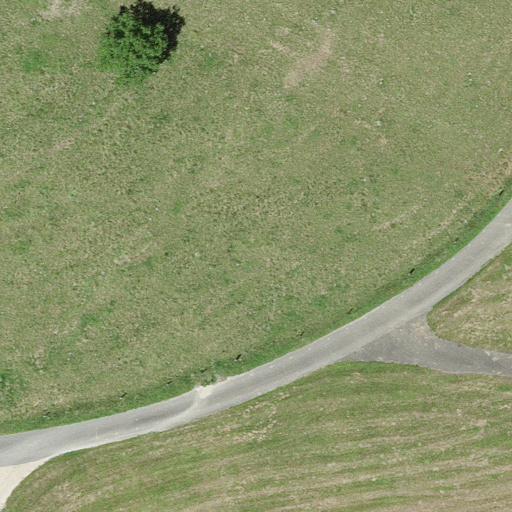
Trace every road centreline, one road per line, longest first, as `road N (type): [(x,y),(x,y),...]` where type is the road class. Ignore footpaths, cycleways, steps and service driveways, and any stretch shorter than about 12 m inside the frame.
road 1 (track): [(511,215),(392,339),(185,416),(0,456)]
road 2 (track): [(392,339),(511,375)]
